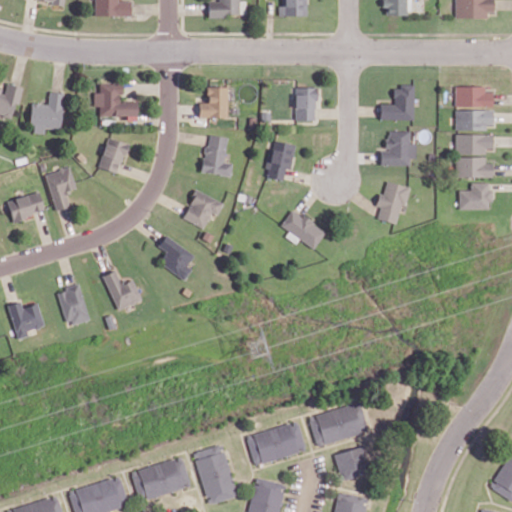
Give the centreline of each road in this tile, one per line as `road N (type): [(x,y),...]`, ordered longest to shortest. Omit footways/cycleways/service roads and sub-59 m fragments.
road 1 (residential): [(0,37),(83,51),(511,53)]
road 2 (residential): [(0,268),(127,221),(155,178),(169,122)]
road 3 (residential): [(425,511),(449,451),(511,351)]
road 4 (residential): [(350,53),(350,150),(334,177)]
road 5 (residential): [(169,122),(169,0)]
